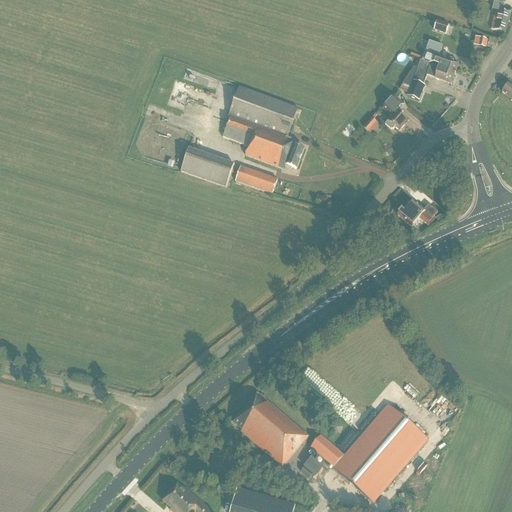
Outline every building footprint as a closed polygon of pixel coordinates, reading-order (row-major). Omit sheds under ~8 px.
[(502,4),(494,2),(492,10),(495,11),(490,29),(506,33),(511,14),(500,11),(502,4)] [(447,34),(449,26),(437,22),(434,30),(447,34)] [(487,40),(475,37),(473,46),(484,48),(487,40)] [(429,41),(422,61),(422,62),(455,73),(459,64),(435,56),(439,45),(429,41)] [(406,79),(423,86),(423,85),(427,76),(435,79),(451,85),(455,73),(422,62),(422,61),(421,60),(417,69),(413,69),(406,79)] [(423,85),(423,86),(406,79),(398,90),(408,94),(407,97),(419,102),(425,86),(423,85)] [(511,86),(509,84),(502,93),(511,101),(511,86)] [(283,164),(297,169),(304,150),(291,145),(292,140),(287,139),(298,109),(240,88),(229,116),(231,117),(223,137),(248,146),(244,155),(281,169),(283,164)] [(395,128),(399,132),(409,121),(398,111),(403,105),(394,98),(383,110),(392,118),(385,125),(391,130),(393,130),(395,128)] [(380,126),(372,119),(364,128),(372,135),(380,126)] [(359,130),(352,134),(356,140),(363,136),(359,130)] [(190,149),(181,173),(226,189),(235,165),(190,149)] [(273,195),(278,180),(241,168),(236,183),(273,195)] [(424,212),(412,202),(405,210),(404,210),(403,211),(401,210),(398,213),(399,215),(398,216),(412,228),(420,220),(428,227),(438,214),(429,206),(424,212)] [(411,370),(378,323),(366,330),(400,378),(411,370)] [(349,343),(339,354),(381,390),(388,382),(361,358),(363,355),(349,343)] [(329,353),(319,363),(362,406),(372,397),(329,353)] [(307,372),(299,380),(321,400),(329,391),(307,372)] [(233,423),(242,431),(241,432),(282,468),(309,437),(268,401),(267,402),(258,394),(233,423)] [(427,410),(440,426),(455,414),(442,398),(427,410)] [(312,449),(336,469),(335,470),(374,504),(427,442),(388,408),(345,458),(322,437),(312,449)] [(450,467),(448,475),(468,479),(470,470),(450,467)] [(395,490),(402,482),(398,478),(391,486),(395,490)] [(211,511),(185,489),(184,490),(177,485),(163,502),(171,510),(170,511),(211,511)] [(292,511),(294,508),(236,491),(230,511),(292,511)]
